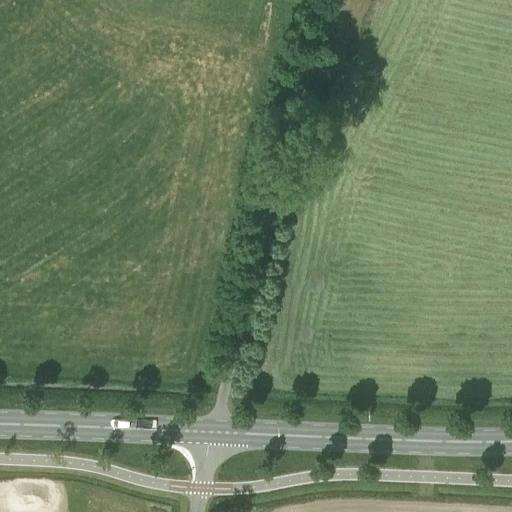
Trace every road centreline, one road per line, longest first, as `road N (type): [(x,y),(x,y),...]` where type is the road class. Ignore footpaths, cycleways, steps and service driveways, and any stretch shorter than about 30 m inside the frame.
road 1 (secondary): [(214,433),(511,442)]
road 2 (secondary): [(0,427),(214,433)]
